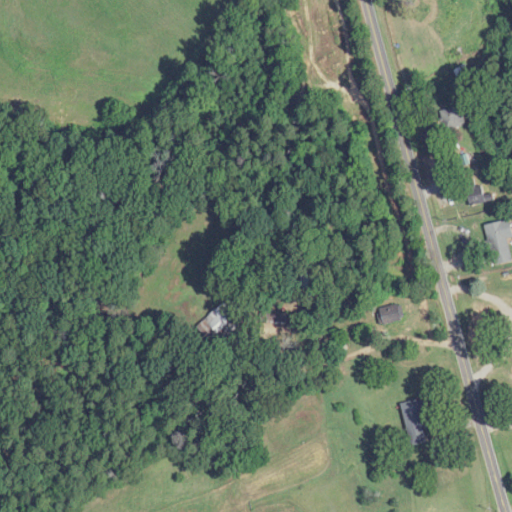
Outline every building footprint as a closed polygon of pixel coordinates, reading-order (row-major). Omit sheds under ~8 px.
[(462,107),(441,111),(445,130),(466,126),(462,107)] [(466,182),(470,205),(485,202),(480,179),(466,182)] [(487,225),(495,265),(511,261),(511,254),(509,238),(511,237),(511,225),(511,220),(487,225)] [(205,322),(225,343),(246,323),(226,302),(205,322)] [(404,320),(400,304),(381,310),(385,326),(404,320)] [(433,441),(422,400),(402,405),(413,446),(433,441)]
